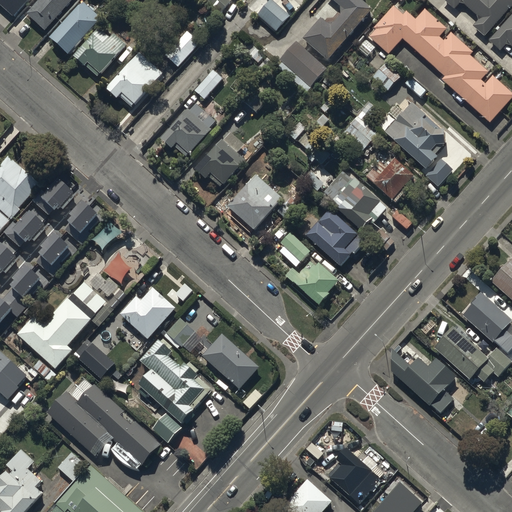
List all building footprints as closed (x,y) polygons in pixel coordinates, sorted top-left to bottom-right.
[(28,0),(0,0),(0,5),(13,17),(28,0)] [(73,0),(39,0),(25,16),(44,33),(73,0)] [(126,0),(121,6),(129,13),(141,0),(126,0)] [(198,0),(221,20),(231,8),(221,0),(198,0)] [(273,0),(269,0),(257,14),(276,31),(290,15),(273,0)] [(303,44),(328,67),(373,16),(362,6),(367,0),(327,0),(345,16),(331,32),(321,24),(303,44)] [(511,0),(442,0),(443,0),(454,10),(461,3),(480,19),(473,27),(485,38),(511,7),(511,0)] [(82,8),(48,46),(67,63),(101,25),(82,8)] [(369,43),(388,59),(401,44),(443,82),(440,85),(489,128),(511,101),(511,98),(492,80),(484,88),(480,84),(487,76),(468,60),(472,56),(449,37),(442,45),(437,41),(445,32),(424,14),(414,25),(405,17),(402,19),(393,11),(375,32),(377,34),(369,43)] [(511,14),(489,41),(500,51),(507,43),(511,47),(511,14)] [(146,21),(133,37),(145,48),(159,33),(146,21)] [(97,84),(125,52),(113,41),(109,46),(98,36),(72,66),(82,75),(85,72),(97,84)] [(167,62),(178,72),(199,49),(188,39),(167,62)] [(365,39),(358,47),(368,57),(375,50),(365,39)] [(252,56),(249,59),(258,67),(265,59),(251,47),(247,51),(252,56)] [(327,74),(297,48),(281,65),(311,92),(327,74)] [(131,115),(163,79),(139,59),(105,98),(116,108),(120,104),(131,115)] [(400,82),(385,68),(378,75),(394,89),(400,82)] [(373,82),(388,96),(394,89),(378,75),(373,82)] [(195,98),(205,106),(224,84),(215,76),(195,98)] [(412,82),(407,88),(421,101),(426,95),(412,82)] [(247,109),(257,118),(271,103),(260,94),(247,109)] [(395,127),(386,138),(435,181),(460,152),(411,109),(404,117),(396,110),(388,120),(395,127)] [(282,128),(292,117),(286,112),(276,123),(282,128)] [(212,138),(189,117),(161,148),(172,157),(177,152),(190,163),(212,138)] [(341,139),(362,157),(375,142),(354,124),(341,139)] [(306,130),(300,125),(289,138),(295,143),(306,130)] [(231,139),(197,177),(207,187),(212,181),(224,193),(247,167),(239,159),(246,152),(231,139)] [(299,147),(324,169),(331,161),(306,139),(299,147)] [(10,159),(0,170),(0,208),(12,219),(20,210),(18,208),(39,185),(10,159)] [(365,181),(395,207),(420,179),(398,159),(385,173),(378,167),(365,181)] [(324,188),(311,177),(305,184),(318,195),(324,188)] [(42,192),(34,201),(49,215),(58,206),(62,210),(76,195),(58,179),(45,194),(42,192)] [(384,210),(354,184),(353,185),(346,179),(327,200),(334,206),(332,209),(362,236),(384,210)] [(254,238),(284,204),(257,181),(227,215),(254,238)] [(66,229),(81,244),(90,235),(88,233),(102,219),(85,202),(71,216),(75,220),(66,229)] [(13,223),(4,232),(20,246),(29,237),(33,241),(46,226),(29,210),(15,225),(13,223)] [(0,212),(0,233),(10,222),(0,212)] [(398,214),(388,225),(401,236),(411,225),(398,214)] [(306,242),(340,272),(352,258),(355,261),(367,248),(330,215),(306,242)] [(37,260),(52,275),(61,266),(58,264),(72,250),(55,233),(42,247),(46,251),(37,260)] [(372,242),(387,255),(394,247),(379,234),(372,242)] [(281,249),(297,263),(307,251),(292,237),(281,249)] [(29,244),(16,260),(32,274),(40,264),(34,259),(39,253),(29,244)] [(28,302),(43,285),(24,269),(12,282),(16,286),(1,303),(0,301),(0,271),(4,275),(16,261),(0,247),(0,325),(9,315),(15,321),(30,304),(28,302)] [(491,286),(511,305),(511,266),(510,264),(491,286)] [(288,282),(320,310),(341,287),(320,268),(307,282),(303,279),(301,280),(294,274),(288,282)] [(175,291),(169,298),(179,306),(185,300),(175,291)] [(463,307),(471,296),(464,291),(456,302),(463,307)] [(120,320),(147,344),(175,313),(153,293),(141,306),(137,302),(120,320)] [(511,342),(504,335),(511,326),(480,297),(459,319),(491,348),(493,346),(507,358),(511,352),(511,342)] [(18,339),(55,373),(70,356),(66,352),(91,325),(67,304),(43,331),(33,322),(18,339)] [(107,342),(120,328),(110,319),(99,331),(97,333),(99,335),(94,340),(101,347),(106,341),(107,342)] [(166,338),(182,352),(195,338),(179,323),(166,338)] [(485,363),(450,331),(433,350),(469,383),(474,378),(483,386),(492,377),(497,382),(510,367),(494,352),(485,363)] [(260,374),(222,339),(203,360),(242,394),(260,374)] [(76,357),(105,382),(117,368),(89,343),(76,357)] [(156,435),(169,447),(216,395),(200,381),(202,378),(189,365),(182,373),(169,361),(173,357),(160,345),(140,366),(152,376),(139,391),(170,419),(156,435)] [(20,392),(30,381),(0,353),(0,395),(11,405),(21,393),(20,392)] [(390,376),(437,418),(451,403),(442,395),(455,380),(435,361),(428,369),(418,360),(409,369),(392,354),(390,376)] [(56,378),(40,363),(33,371),(50,386),(56,378)] [(76,408),(65,398),(46,419),(89,458),(108,437),(118,446),(110,455),(135,479),(160,452),(92,391),(76,408)] [(34,402),(27,409),(37,418),(44,411),(34,402)] [(28,413),(20,422),(28,429),(36,420),(28,413)] [(7,415),(0,422),(0,432),(3,435),(15,422),(7,415)] [(327,476),(349,496),(372,469),(347,447),(336,459),(340,462),(327,476)] [(0,511),(31,511),(42,500),(35,493),(42,486),(29,475),(35,468),(21,456),(7,472),(12,477),(0,490),(0,511)] [(70,459),(58,473),(72,486),(85,472),(70,459)] [(134,511),(89,471),(51,511),(134,511)] [(284,506),(290,511),(321,511),(331,500),(307,479),(284,506)] [(412,511),(422,502),(400,482),(372,511),(412,511)]
